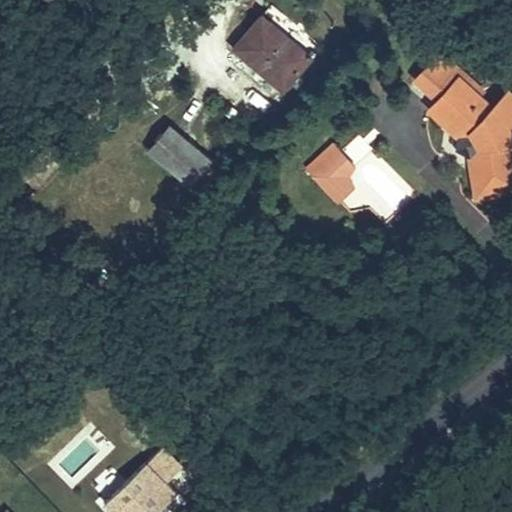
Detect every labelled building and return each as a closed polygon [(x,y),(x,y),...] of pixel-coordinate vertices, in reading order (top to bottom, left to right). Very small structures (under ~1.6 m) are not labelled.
[(265,13),(253,26),(297,65),(308,52),(265,13)] [(297,65),(253,26),(226,56),(270,95),(297,65)] [(415,75),(438,95),(431,104),(459,125),(477,121),(486,139),(473,150),(483,189),(511,180),(511,142),(511,139),(511,138),(511,97),(500,88),(492,99),(458,71),(460,68),(437,48),(415,75)] [(170,120),(145,146),(184,180),(208,154),(170,120)] [(352,183),(339,170),(347,163),(327,143),(302,167),(334,200),(352,183)] [(82,373),(61,393),(71,403),(93,383),(82,373)] [(135,460),(102,491),(120,511),(140,511),(163,490),(135,460)]
